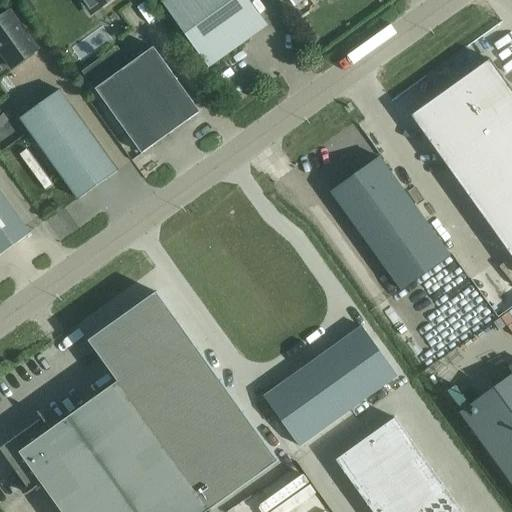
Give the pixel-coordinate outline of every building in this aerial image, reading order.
[(80,0),(90,14),(109,0),(80,0)] [(208,67),(267,26),(248,0),(165,0),(162,2),(208,67)] [(0,17),(0,52),(11,68),(37,50),(10,11),(0,17)] [(82,71),(141,154),(200,112),(153,47),(131,63),(118,46),(82,71)] [(511,89),(490,59),(410,116),(511,257),(511,89)] [(78,199),(117,171),(59,90),(20,118),(78,199)] [(449,255),(380,157),(331,193),(401,290),(449,255)] [(0,255),(30,233),(0,191),(0,255)] [(263,397),(284,425),(299,446),(397,376),(383,356),(362,326),(263,397)] [(511,374),(460,412),(511,484),(511,374)] [(62,511),(205,511),(209,510),(118,381),(51,429),(43,418),(0,448),(0,449),(30,492),(42,484),(62,511)] [(386,468),(416,447),(395,418),(365,439),(386,468)] [(386,468),(365,439),(336,460),(357,490),(386,468)] [(416,447),(386,468),(397,483),(426,462),(416,447)] [(437,476),(426,462),(397,483),(407,498),(437,476)] [(367,504),(397,483),(386,468),(357,490),(367,504)] [(407,498),(417,511),(418,511),(447,491),(437,476),(407,498)] [(387,511),(407,498),(397,483),(367,504),(372,511),(387,511)] [(458,511),(461,510),(447,491),(418,511),(458,511)] [(387,511),(417,511),(407,498),(387,511)]
